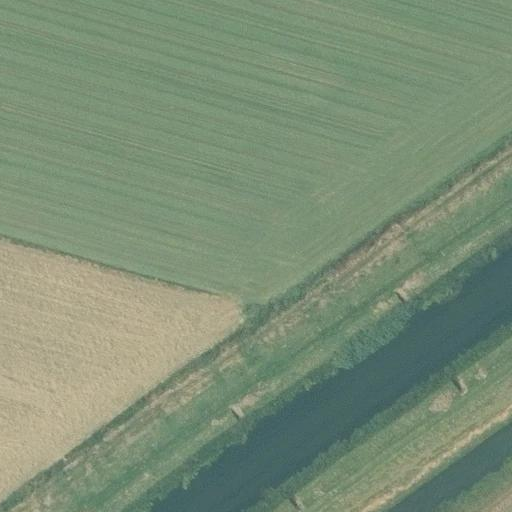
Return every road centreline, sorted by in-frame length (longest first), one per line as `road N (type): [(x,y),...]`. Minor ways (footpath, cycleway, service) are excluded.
road 1 (track): [(65,511),(511,189)]
road 2 (track): [(331,511),(511,383)]
